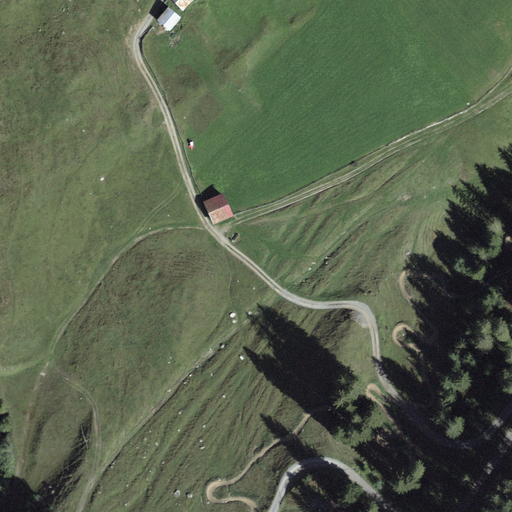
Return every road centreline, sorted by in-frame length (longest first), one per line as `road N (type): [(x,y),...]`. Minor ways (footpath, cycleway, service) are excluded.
road 1 (track): [(511,410),(478,444),(448,445),(383,382),(373,322),(361,306),(305,304),(278,291),(212,231),(142,73),(137,35),(161,0)]
road 2 (track): [(244,221),(502,98)]
road 3 (track): [(11,511),(27,414),(50,351)]
road 4 (track): [(272,511),(296,469),(312,463),(344,469),(393,511)]
